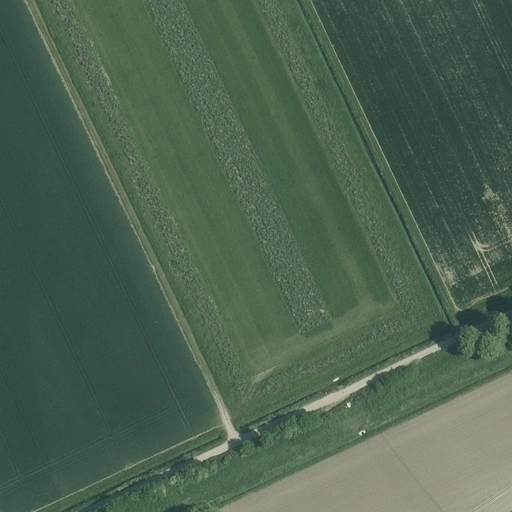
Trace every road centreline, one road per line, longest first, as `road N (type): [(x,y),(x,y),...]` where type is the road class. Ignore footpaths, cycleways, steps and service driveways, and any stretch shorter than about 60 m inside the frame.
road 1 (track): [(232,443),(29,0)]
road 2 (track): [(511,311),(84,511)]
